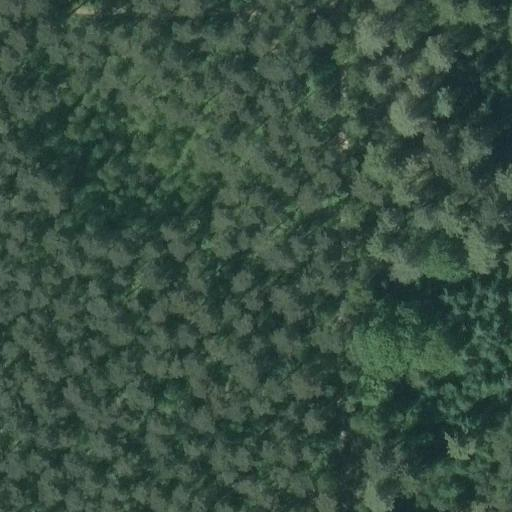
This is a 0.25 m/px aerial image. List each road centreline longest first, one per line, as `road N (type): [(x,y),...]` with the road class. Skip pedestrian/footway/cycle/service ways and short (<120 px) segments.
road 1 (track): [(338,0),(354,511)]
road 2 (track): [(0,22),(45,13),(338,12),(398,0)]
